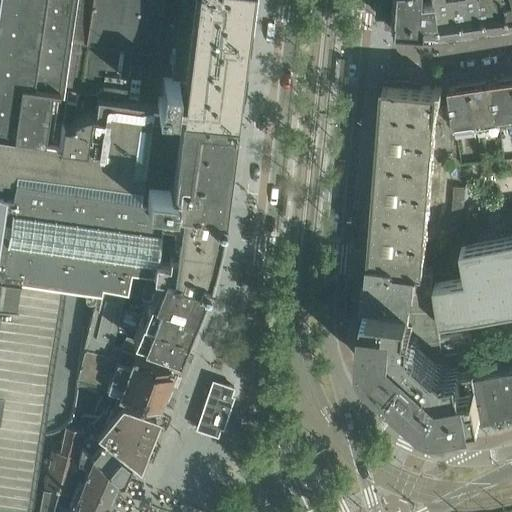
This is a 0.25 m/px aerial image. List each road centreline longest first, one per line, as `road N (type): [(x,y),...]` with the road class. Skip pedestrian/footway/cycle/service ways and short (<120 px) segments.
road 1 (secondary): [(292,0),(259,345),(308,511)]
road 2 (secondary): [(347,400),(330,352),(325,299),(352,48)]
road 3 (secondary): [(511,454),(432,455),(347,400)]
road 4 (residential): [(352,48),(420,54),(511,44)]
